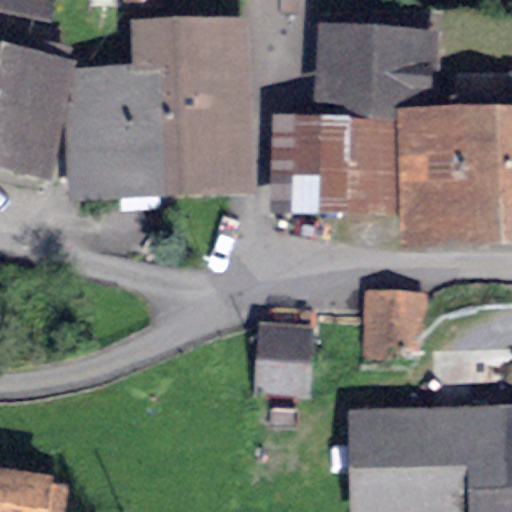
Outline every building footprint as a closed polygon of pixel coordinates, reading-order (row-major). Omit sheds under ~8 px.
[(0,0),(0,5),(49,15),(52,0),(0,0)] [(126,0),(126,7),(157,8),(157,0),(126,0)] [(144,35),(146,75),(132,76),(137,130),(166,128),(169,185),(241,181),(235,32),(144,35)] [(347,119),(403,120),(403,125),(430,127),(430,103),(425,102),(428,46),(330,44),(326,98),(347,99),(347,119)] [(0,159),(42,169),(67,56),(29,48),(25,69),(0,64),(0,159)] [(72,111),(76,191),(169,185),(166,128),(137,130),(132,76),(80,79),(82,109),(72,111)] [(511,78),(455,79),(455,124),(466,124),(469,235),(511,233),(511,78)] [(403,125),(406,236),(469,235),(466,124),(455,124),(455,127),(430,127),(403,125)] [(282,127),(281,199),(398,207),(396,125),(282,127)] [(369,299),(366,358),(419,360),(422,302),(369,299)] [(260,339),(256,394),(308,397),(312,343),(260,339)] [(448,511),(475,511),(474,511),(511,511),(511,427),(503,428),(502,408),(476,409),(476,428),(355,431),(356,511),(448,511)] [(0,511),(58,511),(62,490),(0,480),(0,511)]
